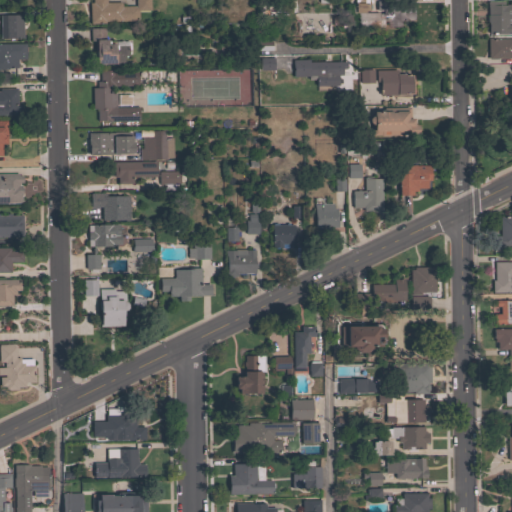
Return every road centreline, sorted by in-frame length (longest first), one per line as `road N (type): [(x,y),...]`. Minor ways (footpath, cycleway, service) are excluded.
road 1 (tertiary): [(511,184),(0,435)]
road 2 (residential): [(467,511),(459,0)]
road 3 (residential): [(61,405),(56,0)]
road 4 (residential): [(194,511),(192,343)]
